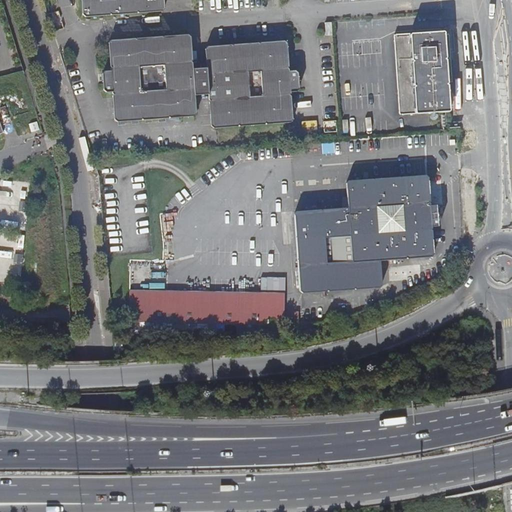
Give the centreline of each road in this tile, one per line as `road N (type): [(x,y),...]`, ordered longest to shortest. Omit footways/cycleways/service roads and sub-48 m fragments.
road 1 (residential): [(106,511),(76,180),(27,0)]
road 2 (primary): [(477,290),(413,327),(325,357),(165,372),(0,375)]
road 3 (motorway): [(133,494),(337,483),(511,451)]
road 4 (motorway): [(348,446),(276,432),(0,417)]
road 5 (motorway): [(348,446),(0,455)]
road 6 (tertiary): [(479,0),(494,158),(491,238)]
road 7 (unknown): [(124,238),(121,173),(128,160),(172,165),(203,202)]
road 8 (motorway): [(511,417),(348,446)]
road 9 (motorway): [(0,494),(133,494)]
